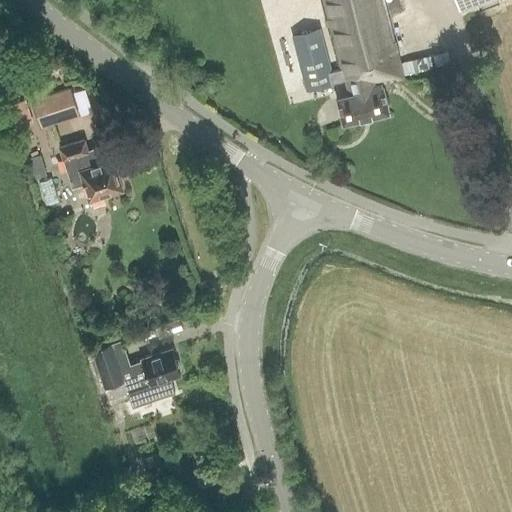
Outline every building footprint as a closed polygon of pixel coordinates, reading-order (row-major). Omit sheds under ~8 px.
[(383,0),(321,0),(342,80),(345,80),(349,95),(337,97),(343,123),(389,112),(382,82),(403,77),(383,0)] [(457,0),(461,9),(486,0),(457,0)] [(307,89),(334,82),(320,28),(293,36),(307,89)] [(447,52),(403,63),(406,74),(450,63),(447,52)] [(39,98),(48,125),(87,111),(78,85),(39,98)] [(26,98),(7,104),(13,120),(31,114),(26,98)] [(122,189),(113,161),(102,164),(101,162),(93,165),(89,152),(85,139),(60,147),(73,187),(85,183),(90,199),(122,189)] [(111,342),(95,347),(108,385),(126,379),(111,342)] [(131,378),(127,387),(133,406),(176,391),(171,376),(181,373),(173,348),(153,355),(152,354),(141,357),(142,360),(131,364),(135,377),(131,378)] [(160,455),(144,460),(150,477),(165,472),(160,455)]
